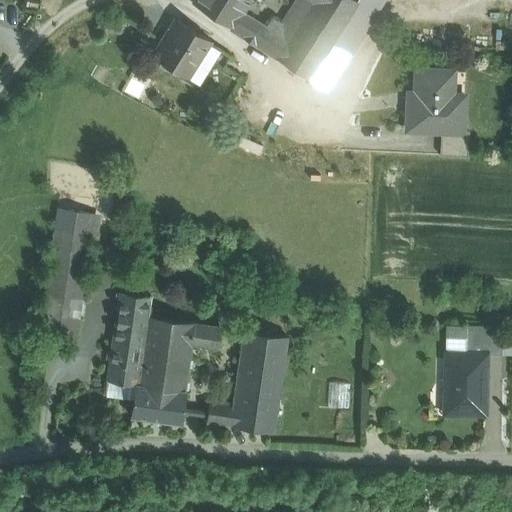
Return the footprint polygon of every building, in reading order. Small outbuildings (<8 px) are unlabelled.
[(195,0),(194,3),(231,26),(230,28),(232,29),(249,3),(250,0),(195,0)] [(300,0),(284,25),(249,3),(232,29),(310,79),(317,67),(360,2),(357,0),(300,0)] [(360,0),(360,2),(317,67),(335,78),(385,0),(360,0)] [(209,38),(178,19),(154,55),(186,75),(209,38)] [(335,78),(317,67),(310,79),(327,90),(335,78)] [(453,71),(416,69),(415,106),(408,106),(407,129),(441,131),(462,132),(462,130),(463,108),(451,108),(453,71)] [(462,132),(441,131),(440,155),(468,156),(469,130),(462,130),(462,132)] [(93,213),(57,208),(41,323),(77,328),(93,213)] [(148,296),(120,291),(107,378),(136,382),(146,314),(148,296)] [(221,325),(146,314),(136,382),(186,390),(192,345),(217,348),(221,325)] [(465,351),(446,350),(444,411),(484,412),(486,352),(487,324),(465,324),(465,351)] [(502,325),(487,324),(486,352),(501,353),(502,325)] [(287,336),(243,330),(232,408),(207,404),(205,420),(274,429),(287,336)] [(347,404),(347,380),(328,380),(328,404),(347,404)] [(186,390),(136,382),(131,415),(181,422),(186,390)]
